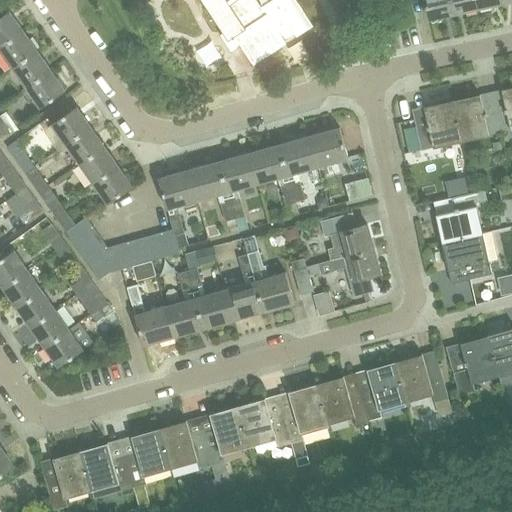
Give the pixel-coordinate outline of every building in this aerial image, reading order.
[(201,0),(222,32),(220,33),(232,51),(241,45),(253,64),(285,43),(284,41),(295,34),(296,36),(312,25),(295,0),(201,0)] [(424,0),(428,19),(453,14),(449,0),(424,0)] [(474,0),(449,0),(453,14),(476,9),(474,0)] [(474,0),(476,9),(501,3),(500,0),(474,0)] [(9,10),(0,16),(0,46),(23,30),(9,10)] [(23,30),(0,46),(0,49),(12,67),(37,50),(23,30)] [(37,50),(12,67),(26,87),(51,70),(37,50)] [(51,70),(26,87),(40,107),(65,90),(51,70)] [(506,109),(494,111),(499,133),(511,129),(511,91),(502,93),(506,109)] [(480,98),(452,105),(460,141),(461,141),(460,137),(497,129),(498,133),(499,133),(494,111),(484,114),(480,98)] [(428,126),(416,129),(421,150),(460,141),(452,105),(425,111),(428,126)] [(76,106),(51,123),(55,129),(65,143),(90,126),(76,106)] [(0,135),(7,130),(9,129),(0,116),(0,135)] [(90,126),(65,143),(79,163),(104,146),(92,129),(90,126)] [(334,129),(309,136),(317,166),(342,160),(347,158),(348,158),(340,129),(339,127),(334,129)] [(408,153),(421,150),(416,129),(416,127),(403,130),(408,153)] [(309,136),(279,144),(287,175),(290,185),(299,183),(296,172),(317,166),(309,136)] [(500,140),(492,142),(494,150),(502,149),(500,140)] [(279,144),(249,153),(257,183),(278,177),(281,187),(290,185),(287,175),(279,144)] [(19,145),(10,152),(24,172),(34,166),(19,145)] [(104,146),(79,163),(93,183),(118,165),(104,146)] [(0,148),(0,171),(2,175),(13,167),(0,148)] [(249,153),(219,161),(227,191),(230,201),(240,199),(237,189),(257,183),(249,153)] [(219,161),(188,169),(197,200),(217,194),(220,204),(230,201),(227,191),(219,161)] [(118,165),(93,183),(108,203),(132,185),(118,165)] [(34,166),(24,172),(38,192),(48,185),(34,166)] [(13,167),(2,175),(16,194),(27,187),(13,167)] [(158,178),(166,208),(167,208),(169,218),(178,216),(176,206),(197,200),(188,169),(158,178)] [(365,199),(379,197),(376,172),(362,174),(365,199)] [(348,183),(344,184),(349,202),(359,199),(354,181),(348,183)] [(299,183),(290,185),(295,201),(303,199),(299,183)] [(48,185),(38,192),(52,212),(62,205),(48,185)] [(290,185),(281,187),(285,204),(295,201),(290,185)] [(27,187),(16,194),(26,209),(19,214),(27,225),(45,212),(27,187)] [(445,212),(439,213),(446,241),(490,231),(482,233),(476,206),(486,203),(483,190),(451,198),(454,210),(445,212)] [(320,198),(316,204),(317,210),(328,207),(325,196),(320,198)] [(240,199),(230,201),(234,218),(244,216),(240,199)] [(230,201),(220,204),(224,221),(234,218),(230,201)] [(62,205),(52,212),(65,231),(76,224),(62,205)] [(352,212),(320,221),(325,236),(330,234),(334,247),(327,249),(330,260),(331,260),(374,248),(366,223),(356,226),(352,212)] [(76,224),(65,231),(72,240),(93,226),(86,216),(76,224)] [(178,216),(169,218),(175,236),(184,233),(178,216)] [(244,216),(234,218),(238,231),(247,228),(244,216)] [(52,223),(41,230),(55,250),(66,243),(52,223)] [(216,224),(204,228),(208,240),(220,237),(216,224)] [(93,226),(72,240),(79,250),(100,236),(93,226)] [(285,229),(282,230),(283,232),(285,240),(286,243),(288,242),(296,240),(299,239),(298,236),(296,229),(296,226),(292,227),(285,229)] [(172,228),(160,232),(168,256),(179,253),(172,228)] [(490,231),(446,241),(452,269),(467,266),(470,278),(491,274),(488,261),(496,259),(490,231)] [(160,232),(149,235),(156,259),(168,256),(160,232)] [(149,235),(137,239),(144,262),(156,259),(149,235)] [(100,236),(79,250),(87,262),(103,250),(108,247),(100,236)] [(137,239),(126,242),(133,265),(144,262),(137,239)] [(126,242),(114,245),(121,269),(133,265),(126,242)] [(66,243),(55,250),(69,270),(79,263),(66,243)] [(108,247),(103,250),(110,272),(121,269),(114,245),(108,247)] [(374,248),(331,260),(334,271),(346,268),(354,296),(373,291),(369,278),(381,275),(381,272),(374,248)] [(13,250),(0,258),(0,283),(2,287),(27,270),(13,250)] [(103,250),(87,262),(99,278),(110,272),(103,250)] [(256,250),(247,253),(253,275),(263,272),(256,250)] [(247,253),(237,256),(243,278),(253,275),(247,253)] [(304,258),(290,261),(293,269),(293,271),(306,267),(306,266),(304,258)] [(79,263),(69,270),(77,281),(70,286),(77,294),(93,282),(79,263)] [(306,267),(293,271),(300,295),(313,291),(309,277),(321,274),(317,264),(306,267)] [(196,268),(187,270),(193,291),(193,292),(198,290),(197,285),(200,284),(196,268)] [(27,270),(2,287),(16,307),(41,289),(27,270)] [(187,270),(177,273),(183,294),(193,291),(187,270)] [(285,272),(255,280),(263,311),(294,303),(285,272)] [(511,276),(499,279),(503,294),(511,291),(511,276)] [(255,280),(225,289),(233,320),(263,311),(255,280)] [(93,282),(77,294),(91,313),(96,310),(96,309),(107,302),(93,282)] [(137,285),(127,288),(132,306),(142,303),(137,285)] [(41,289),(16,307),(30,326),(55,309),(41,289)] [(225,289),(194,297),(203,328),(233,320),(225,289)] [(194,297),(164,305),(173,336),(203,328),(194,297)] [(96,310),(91,313),(98,322),(103,319),(110,329),(119,323),(121,322),(107,302),(96,309),(96,310)] [(164,305),(133,314),(142,345),(173,336),(164,305)] [(55,309),(30,326),(44,346),(69,329),(55,309)] [(69,329),(44,346),(58,366),(83,349),(93,342),(86,332),(76,339),(69,329)] [(511,332),(489,339),(501,383),(511,379),(511,332)] [(466,362),(451,366),(459,395),(474,390),(470,379),(497,371),(500,383),(501,383),(489,339),(461,347),(466,362)] [(423,358),(395,365),(404,397),(431,390),(434,402),(448,398),(440,369),(427,373),(423,358)] [(372,388),(359,392),(367,421),(380,417),(377,405),(404,397),(395,365),(368,373),(372,388)] [(344,380),(317,388),(326,420),(352,412),(355,424),(367,421),(359,392),(349,395),(344,380)] [(294,411),(282,414),(289,443),(302,439),(301,435),(328,427),(326,420),(317,388),(289,395),(294,411)] [(266,402),(238,410),(247,442),(273,434),(277,446),(289,443),(282,414),(270,417),(266,402)] [(215,433),(203,436),(217,484),(230,481),(221,449),(247,442),(238,410),(211,418),(215,433)] [(468,410),(455,414),(458,426),(471,423),(468,410)] [(187,424),(160,432),(169,464),(194,457),(198,469),(210,465),(216,485),(217,484),(203,436),(191,440),(187,424)] [(137,455),(125,458),(133,487),(143,484),(145,484),(141,472),(169,464),(160,432),(132,440),(137,455)] [(385,437),(377,439),(381,452),(389,449),(385,437)] [(0,445),(0,474),(14,465),(0,445)] [(109,447),(81,454),(91,490),(118,483),(120,491),(133,487),(125,458),(113,462),(109,447)] [(238,461),(257,459),(256,449),(238,450),(238,461)] [(58,477),(45,481),(54,509),(67,506),(64,494),(90,486),(91,491),(91,490),(81,454),(54,462),(58,477)] [(308,455),(295,458),(297,466),(310,463),(308,455)] [(154,484),(180,477),(176,463),(150,471),(154,484)] [(143,484),(133,487),(136,498),(146,495),(143,484)] [(77,498),(79,509),(99,505),(96,494),(77,498)]
